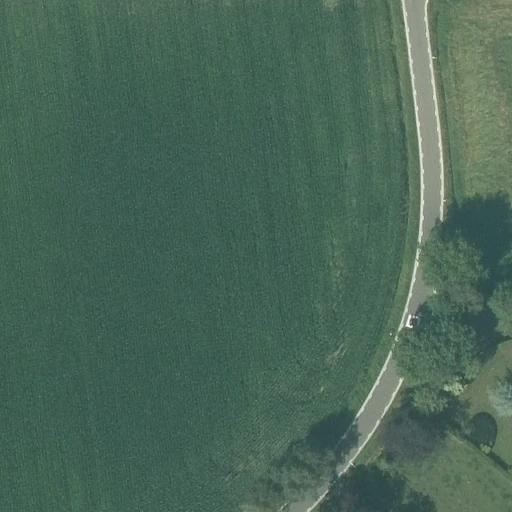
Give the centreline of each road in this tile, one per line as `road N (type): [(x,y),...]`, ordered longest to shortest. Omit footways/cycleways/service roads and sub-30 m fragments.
road 1 (tertiary): [(413,322),(431,258),(433,169),(415,0)]
road 2 (tertiary): [(292,511),(362,425),(393,376),(413,322)]
